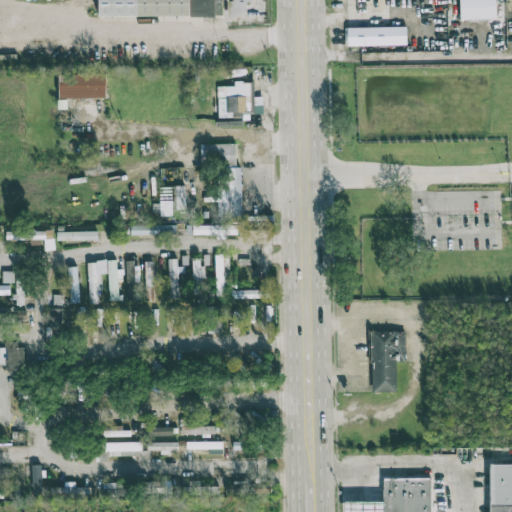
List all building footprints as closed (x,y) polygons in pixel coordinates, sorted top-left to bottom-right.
[(98,0),(98,17),(221,16),(221,0),(98,0)] [(459,0),(461,20),(496,18),(495,0),(459,0)] [(406,45),(406,27),(346,28),(346,46),(406,45)] [(106,74),(58,74),(59,98),(106,98),(106,74)] [(217,87),(219,119),(244,118),(244,113),(263,113),(263,97),(253,97),(253,81),(234,82),(234,86),(217,87)] [(200,144),(201,165),(217,165),(218,219),(242,218),(241,166),(236,166),(236,143),(200,144)] [(160,216),(172,215),(172,209),(186,209),(185,187),(159,188),(160,216)] [(217,235),(217,237),(237,236),(236,224),(186,226),(187,235),(217,235)] [(130,235),(177,235),(177,226),(131,225),(130,235)] [(44,239),(45,250),(54,250),(53,230),(5,232),(6,240),(44,239)] [(57,241),(98,240),(98,231),(57,232),(57,241)] [(227,255),(215,256),(216,297),(227,296),(227,255)] [(203,266),(200,266),(200,258),(193,258),(192,294),(202,294),(203,266)] [(178,273),(185,273),(184,266),(178,266),(177,259),(168,259),(169,299),(178,298),(178,273)] [(118,282),(123,281),(123,269),(117,270),(116,260),(108,260),(109,301),(123,300),(122,293),(118,294),(118,282)] [(88,261),(89,304),(99,303),(99,291),(102,290),(101,274),(107,274),(107,261),(88,261)] [(127,300),(140,300),(140,271),(134,271),(134,261),(126,261),(127,300)] [(153,301),(153,262),(145,262),(145,301),(153,301)] [(68,267),(70,303),(79,303),(77,267),(68,267)] [(3,283),(14,283),(14,271),(2,271),(3,283)] [(24,305),(23,273),(14,273),(15,305),(24,305)] [(0,295),(9,295),(9,285),(0,285),(0,295)] [(260,298),(261,291),(230,290),(230,297),(260,298)] [(64,308),(52,308),(52,336),(63,336),(64,308)] [(26,310),(0,311),(0,320),(12,320),(12,319),(26,318),(26,310)] [(373,392),(397,392),(396,362),(406,361),(405,330),(371,331),(373,392)] [(18,365),(23,364),(22,343),(0,344),(0,369),(18,369),(18,365)] [(241,415),(225,407),(219,419),(236,426),(241,415)] [(258,431),(264,419),(250,411),(244,424),(258,431)] [(214,426),(182,426),(182,434),(214,434),(214,426)] [(152,436),(173,435),(173,427),(152,428),(152,436)] [(186,449),(214,449),(214,442),(186,441),(186,449)] [(178,442),(146,442),(146,450),(160,450),(160,453),(178,452),(178,442)] [(141,443),(98,443),(99,461),(107,461),(107,456),(138,456),(138,462),(150,461),(150,451),(142,451),(141,443)] [(511,511),(511,464),(490,464),(489,511),(511,511)] [(33,497),(42,496),(41,465),(31,465),(33,497)] [(431,511),(431,478),(384,478),(384,501),(345,502),(344,511),(431,511)] [(51,487),(51,496),(90,497),(90,487),(74,487),(74,482),(65,482),(65,488),(51,487)] [(143,494),(168,493),(168,482),(142,483),(143,494)] [(219,486),(199,487),(199,483),(183,483),(183,495),(219,494),(219,486)]
